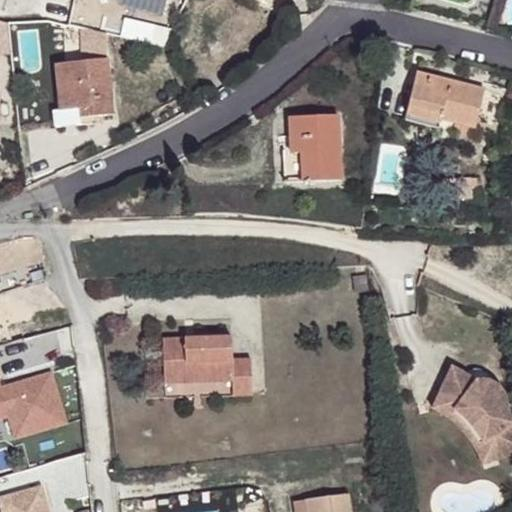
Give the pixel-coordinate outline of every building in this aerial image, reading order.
[(0,24),(0,50),(10,48),(7,24),(0,24)] [(73,65),(56,66),(60,112),(54,112),(56,128),(81,125),(80,119),(113,116),(107,49),(72,52),(73,65)] [(416,74),(408,107),(442,115),(441,119),(475,128),(484,91),(453,83),(452,86),(433,81),(434,78),(416,74)] [(434,78),(433,81),(452,86),(453,83),(434,78)] [(408,107),(405,120),(438,128),(441,119),(442,115),(408,107)] [(284,154),(285,184),(341,182),(339,116),(289,118),(290,154),(284,154)] [(461,201),(461,181),(441,182),(441,202),(461,201)] [(0,272),(41,261),(35,237),(21,238),(0,244),(0,272)] [(364,275),(354,277),(356,293),(367,292),(364,275)] [(7,328),(11,342),(24,339),(19,325),(7,328)] [(0,330),(0,345),(11,342),(7,328),(0,330)] [(231,337),(162,340),(164,384),(232,381),(232,396),(252,395),(250,360),(232,360),(231,337)] [(452,410),(475,381),(451,367),(432,409),(447,417),(455,424),(464,433),(475,449),(483,465),(490,462),(483,444),(469,425),(462,417),(452,410)] [(483,371),(475,381),(452,410),(462,417),(469,425),(483,444),(490,462),(511,455),(511,420),(506,412),(506,403),(504,395),(498,387),(491,382),(493,379),(483,371)] [(68,426),(53,374),(1,389),(0,384),(0,420),(9,418),(15,441),(68,426)] [(54,500),(89,491),(81,459),(46,468),(54,500)] [(47,511),(41,486),(0,497),(0,505),(1,511),(47,511)] [(350,511),(348,495),(305,501),(306,511),(350,511)] [(306,511),(305,501),(293,502),(294,511),(306,511)]
